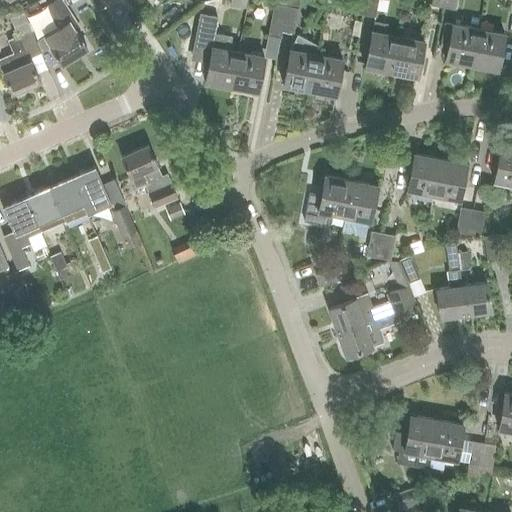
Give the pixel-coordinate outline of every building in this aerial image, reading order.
[(61,0),(57,0),(44,9),(57,30),(45,38),(50,47),(61,66),(87,50),(75,31),(75,32),(70,23),(74,21),(61,0)] [(230,87),(237,51),(228,49),(231,37),(214,33),(220,2),(210,0),(206,0),(202,3),(195,36),(200,37),(199,45),(211,47),(204,82),(230,87)] [(244,8),(245,0),(229,0),(229,6),(244,8)] [(363,13),(365,0),(353,0),(351,11),(363,13)] [(365,0),(363,13),(374,16),(377,0),(365,0)] [(444,0),(443,6),(455,8),(456,0),(444,0)] [(282,30),(287,5),(274,3),(263,55),(264,56),(263,56),(276,59),(277,52),(282,30)] [(287,5),(282,30),(293,32),(298,8),(287,5)] [(29,62),(28,59),(40,54),(20,7),(7,13),(16,35),(4,40),(10,54),(0,57),(0,64),(3,72),(12,93),(14,93),(16,96),(25,93),(24,88),(40,82),(32,61),(29,62)] [(389,71),(397,34),(385,32),(386,22),(373,19),(364,66),(389,71)] [(470,64),(478,28),(451,22),(450,24),(444,23),(439,46),(446,47),(443,59),(470,64)] [(503,33),(478,28),(470,64),(496,70),(503,33)] [(397,34),(389,71),(416,76),(423,39),(397,34)] [(306,90),(314,52),(315,45),(295,35),(288,47),(281,85),(306,90)] [(237,51),(230,87),(256,92),(263,56),(264,56),(263,55),(237,51)] [(314,52),(306,90),(334,95),(341,58),(314,52)] [(511,183),(511,146),(499,144),(492,180),(511,183)] [(147,146),(120,157),(129,179),(129,178),(134,189),(145,184),(154,208),(176,199),(166,175),(161,177),(147,146)] [(432,193),(438,157),(413,152),(406,188),(432,193)] [(438,157),(432,193),(457,199),(464,163),(438,157)] [(72,179),(83,207),(85,213),(110,203),(95,169),(72,179)] [(344,216),(351,180),(325,175),(320,199),(308,196),(304,221),(326,225),(330,222),(331,214),(344,216)] [(63,223),(85,213),(83,207),(72,179),(49,188),(61,216),(63,222),(63,223)] [(351,180),(344,216),(370,221),(377,185),(351,180)] [(63,222),(61,216),(49,188),(27,198),(39,226),(41,231),(63,222)] [(41,231),(39,226),(27,198),(3,208),(14,234),(3,238),(17,271),(29,267),(21,248),(30,245),(27,237),(41,231)] [(183,213),(178,202),(164,209),(169,220),(183,213)] [(135,231),(124,205),(110,211),(120,236),(135,231)] [(466,234),(471,209),(459,207),(454,232),(466,234)] [(471,209),(466,234),(479,236),(483,212),(471,209)] [(376,259),(381,233),(369,231),(365,256),(376,259)] [(381,233),(376,259),(389,261),(393,235),(381,233)] [(497,236),(500,259),(511,258),(508,234),(497,236)] [(92,253),(102,249),(97,236),(86,240),(92,253)] [(485,262),(500,259),(497,236),(482,238),(485,262)] [(174,250),(179,261),(200,251),(195,240),(174,250)] [(456,269),(454,252),(452,240),(443,241),(446,271),(444,271),(446,287),(436,288),(440,317),(466,313),(462,285),(458,285),(456,270),(456,269)] [(0,278),(1,280),(11,275),(0,249),(0,278)] [(454,252),(456,269),(466,268),(464,251),(454,252)] [(60,253),(49,257),(59,279),(73,273),(68,262),(65,264),(60,253)] [(406,283),(418,278),(408,255),(397,260),(406,283)] [(319,287),(343,278),(339,266),(315,275),(319,287)] [(462,285),(466,313),(491,310),(487,281),(462,285)] [(392,310),(413,303),(406,285),(386,292),(388,300),(372,306),(367,293),(328,307),(336,331),(362,321),(363,324),(378,318),(377,316),(392,311),(392,310)] [(362,321),(336,331),(345,355),(381,343),(375,327),(395,320),(392,311),(377,316),(378,318),(363,324),(362,321)] [(511,431),(511,393),(504,392),(498,429),(511,431)] [(415,453),(413,466),(428,469),(431,456),(437,419),(410,414),(406,438),(394,436),(392,448),(399,450),(415,453)] [(437,419),(431,456),(455,461),(462,424),(437,419)] [(480,469),(484,444),(473,442),(469,467),(480,469)] [(484,444),(480,469),(492,471),(497,446),(484,444)] [(395,506),(419,498),(415,486),(391,495),(395,506)] [(419,498),(395,506),(397,511),(412,511),(423,508),(419,498)]
